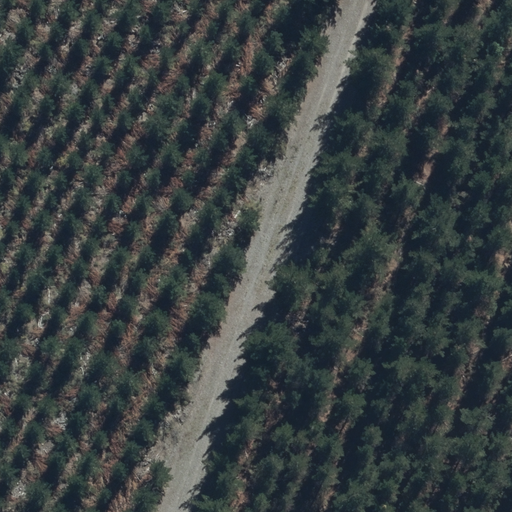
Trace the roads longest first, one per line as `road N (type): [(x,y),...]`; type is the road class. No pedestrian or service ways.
road 1 (track): [(348,0),(172,511)]
road 2 (track): [(263,236),(511,307)]
